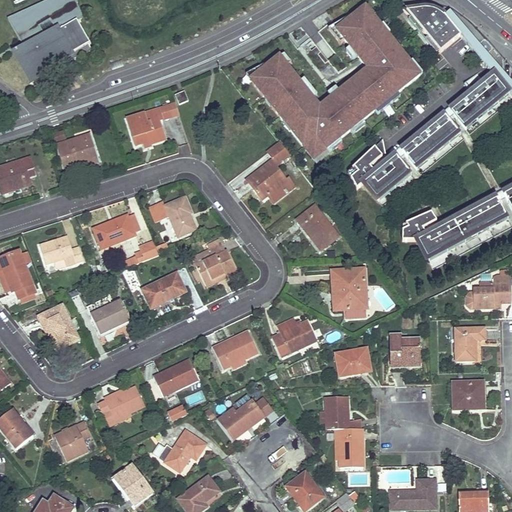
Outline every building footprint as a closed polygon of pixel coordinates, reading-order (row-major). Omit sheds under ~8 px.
[(74,0),(49,0),(7,19),(23,47),(14,52),(31,84),(37,79),(37,78),(59,63),(61,66),(91,53),(88,45),(90,45),(77,21),(83,18),(74,0)] [(460,36),(443,16),(440,14),(436,12),(431,10),(419,10),(409,12),(401,9),(412,21),(413,21),(440,53),(460,36)] [(376,19),(368,10),(366,11),(373,21),(376,19)] [(290,135),(314,164),(327,154),(339,144),(350,135),(362,125),(375,115),(397,97),(420,79),(410,67),(388,39),(381,30),(373,21),(366,11),(333,30),(344,44),(350,51),(357,60),(368,73),(371,77),(363,83),(360,79),(348,89),(351,93),(343,100),(339,96),(331,102),(328,105),(332,109),(323,116),(320,112),(313,103),(300,87),(287,70),(279,61),(255,74),(257,78),(250,85),(266,104),(270,101),(274,108),(271,111),(284,127),(288,124),(294,132),(290,135)] [(383,28),(381,30),(388,39),(390,37),(383,28)] [(344,44),(333,30),(328,33),(340,47),(344,44)] [(357,60),(350,51),(346,55),(353,64),(357,60)] [(284,58),(279,61),(287,70),(291,67),(284,58)] [(413,65),(410,67),(420,79),(423,77),(413,65)] [(368,73),(360,79),(363,83),(371,77),(368,73)] [(257,78),(255,74),(246,79),(250,85),(257,78)] [(490,105),(506,92),(493,77),(451,112),(464,128),(474,119),(490,105)] [(317,99),(304,83),(300,87),(313,103),(317,99)] [(348,89),(339,96),(343,100),(351,93),(348,89)] [(179,106),(188,102),(184,92),(175,96),(179,106)] [(339,96),(336,92),(328,98),(331,102),(339,96)] [(509,95),(506,92),(490,105),(493,109),(509,95)] [(400,101),(397,97),(375,115),(378,119),(400,101)] [(271,111),(274,108),(270,101),(266,104),(263,106),(269,112),(271,111)] [(332,109),(328,105),(320,112),(323,116),(332,109)] [(493,109),(490,105),(474,119),(477,122),(493,109)] [(159,122),(162,121),(159,110),(127,120),(135,147),(143,144),(144,149),(151,147),(150,145),(165,141),(159,122)] [(447,142),(458,133),(445,117),(402,153),(415,169),(431,155),(447,142)] [(477,122),(474,119),(464,128),(466,131),(477,122)] [(284,127),(282,128),(288,136),(290,135),(294,132),(288,124),(284,127)] [(365,129),(362,125),(350,135),(353,139),(365,129)] [(53,135),(55,142),(64,139),(62,132),(53,135)] [(460,136),(458,133),(447,142),(450,145),(460,136)] [(57,146),(64,170),(91,161),(92,165),(99,163),(90,135),(57,146)] [(364,185),(377,200),(393,187),(409,173),(396,158),(388,165),(383,142),(353,169),(358,174),(351,180),(356,190),(364,185)] [(450,145),(447,142),(431,155),(434,158),(450,145)] [(267,153),(275,164),(287,154),(279,144),(267,153)] [(342,147),(339,144),(327,154),(329,158),(342,147)] [(289,157),(287,154),(275,164),(277,166),(289,157)] [(434,158),(431,155),(415,169),(417,172),(434,158)] [(0,191),(1,195),(31,186),(29,178),(27,173),(34,171),(30,159),(0,168),(0,191)] [(65,173),(92,165),(91,161),(64,170),(65,173)] [(286,182),(271,163),(246,182),(262,201),(286,182)] [(353,169),(348,174),(351,180),(358,174),(353,169)] [(411,177),(409,173),(393,187),(395,190),(411,177)] [(395,190),(393,187),(377,200),(379,203),(395,190)] [(187,216),(191,214),(185,199),(165,207),(163,203),(155,206),(162,221),(169,218),(178,238),(196,231),(191,220),(189,221),(187,216)] [(402,242),(418,242),(427,260),(446,250),(464,240),(476,234),(488,227),(507,217),(497,200),(441,229),(427,237),(423,230),(418,220),(403,227),(402,242)] [(296,221),(320,252),(339,238),(314,206),(296,221)] [(437,222),(432,214),(418,220),(423,230),(437,222)] [(127,218),(127,217),(93,230),(101,250),(135,237),(134,234),(140,232),(134,215),(127,218)] [(509,221),(507,217),(488,227),(490,231),(509,221)] [(478,237),(490,231),(488,227),(476,234),(478,237)] [(466,244),(478,237),(476,234),(464,240),(466,244)] [(78,248),(71,250),(67,237),(39,246),(46,267),(64,261),(66,268),(83,263),(78,248)] [(227,253),(225,253),(219,240),(207,247),(209,251),(192,259),(204,285),(224,276),(226,280),(237,274),(227,253)] [(448,253),(466,244),(464,240),(446,250),(448,253)] [(139,265),(159,256),(153,243),(139,249),(141,254),(135,256),(136,257),(131,259),(134,267),(139,265)] [(169,251),(166,244),(156,248),(159,255),(169,251)] [(429,263),(448,253),(446,250),(427,260),(429,263)] [(0,271),(3,270),(11,292),(12,294),(15,292),(18,300),(35,293),(24,265),(31,263),(27,253),(20,256),(19,253),(0,260),(0,271)] [(109,275),(123,269),(116,254),(103,259),(109,275)] [(11,292),(3,270),(0,271),(0,280),(5,294),(11,292)] [(342,312),(367,310),(364,270),(331,272),(332,284),(341,284),(342,312)] [(499,304),(510,304),(510,285),(508,285),(508,278),(509,277),(508,271),(501,272),(501,278),(498,278),(495,280),(495,285),(492,285),(492,283),(480,283),(480,291),(474,291),(474,310),(499,309),(499,304)] [(142,292),(151,310),(185,293),(176,275),(142,292)] [(224,276),(204,285),(206,289),(226,280),(224,276)] [(341,284),(332,284),(334,312),(342,312),(341,284)] [(87,309),(100,336),(130,321),(120,302),(110,307),(106,299),(87,309)] [(53,331),(61,347),(78,339),(62,307),(38,318),(46,334),(53,331)] [(276,328),(280,335),(273,339),(282,358),(289,355),(316,342),(307,322),(301,325),(300,323),(296,325),(294,320),(276,328)] [(475,342),(485,342),(484,330),(455,330),(455,363),(476,362),(475,342)] [(213,350),(223,371),(230,367),(245,361),(258,354),(248,333),(235,340),(221,346),(213,350)] [(219,343),(221,346),(235,340),(233,337),(219,343)] [(389,338),(390,367),(421,366),(420,341),(401,342),(401,337),(389,338)] [(335,356),(339,378),(360,374),(359,370),(369,368),(366,350),(335,356)] [(246,364),(245,361),(230,367),(232,371),(246,364)] [(153,379),(163,398),(198,381),(189,362),(153,379)] [(0,392),(10,385),(0,372),(0,392)] [(478,410),(478,397),(483,397),(483,383),(453,384),(453,411),(478,410)] [(135,388),(124,393),(111,399),(110,396),(103,399),(105,402),(98,405),(101,412),(102,415),(109,412),(114,422),(129,415),(145,408),(135,388)] [(111,399),(124,393),(122,390),(110,396),(111,399)] [(324,399),(325,414),(319,414),(320,425),(325,424),(325,431),(335,431),(339,431),(350,431),(349,423),(347,423),(346,411),(348,411),(347,398),(324,399)] [(219,422),(233,441),(271,413),(262,401),(254,407),(251,402),(235,414),(233,411),(219,422)] [(171,423),(187,416),(182,406),(166,413),(171,423)] [(33,437),(12,411),(0,420),(0,430),(16,451),(33,437)] [(114,422),(109,412),(102,415),(109,429),(116,425),(130,418),(129,415),(114,422)] [(83,441),(90,437),(83,424),(54,438),(66,463),(88,452),(83,441)] [(339,431),(339,462),(339,469),(362,469),(362,430),(350,431),(339,431)] [(206,446),(185,433),(173,451),(167,447),(165,450),(159,445),(152,455),(159,460),(165,464),(164,464),(180,474),(190,458),(196,461),(206,446)] [(116,479),(124,489),(122,491),(134,507),(152,494),(132,467),(116,479)] [(323,498),(305,474),(286,489),(296,502),(300,499),(308,510),(323,498)] [(203,504),(218,492),(207,478),(178,501),(186,511),(200,511),(206,508),(203,504)] [(116,479),(114,480),(122,491),(124,489),(116,479)] [(435,481),(416,481),(416,492),(396,493),(397,511),(436,511),(435,481)] [(458,493),(458,511),(488,511),(488,492),(458,493)] [(355,506),(360,501),(354,493),(348,497),(355,506)] [(345,511),(355,506),(348,497),(346,495),(336,502),(343,511),(345,511)] [(71,511),(73,509),(53,497),(48,505),(43,502),(36,511),(71,511)] [(303,511),(304,511),(308,510),(300,499),(296,502),(303,511)]
